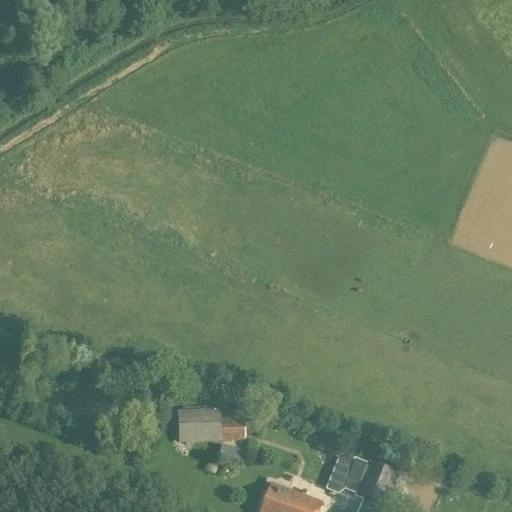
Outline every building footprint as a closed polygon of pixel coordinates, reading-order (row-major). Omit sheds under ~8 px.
[(245,443),(246,413),(178,413),(180,446),(245,443)] [(314,445),(316,450),(324,446),(322,441),(314,445)] [(222,449),(219,460),(244,466),(246,455),(222,449)] [(352,464),(348,462),(340,483),(348,486),(346,490),(359,494),(359,496),(364,499),(359,511),(375,511),(378,507),(387,509),(400,478),(354,458),(352,464)] [(321,511),(324,504),(273,485),(262,511),(321,511)]
